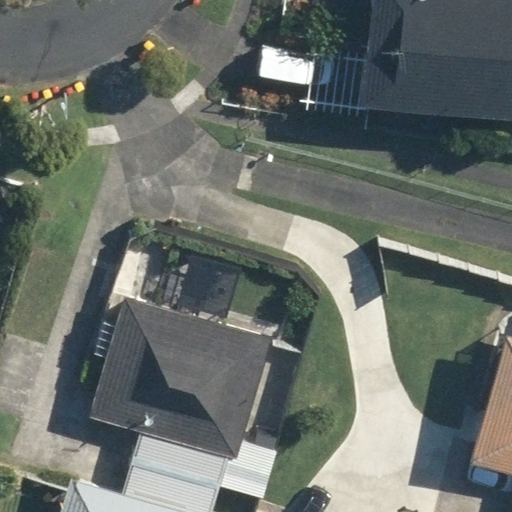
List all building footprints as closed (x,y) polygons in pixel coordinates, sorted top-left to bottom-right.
[(511,0),(348,0),(338,95),(511,114),(511,0)] [(263,329),(105,288),(74,408),(133,424),(231,450),(263,329)] [(511,501),(509,511),(511,511),(511,336),(481,329),(452,458),(511,471),(511,501)] [(215,511),(231,450),(133,424),(114,496),(122,498),(175,511),(215,511)] [(114,496),(43,477),(34,511),(175,511),(122,498),(114,496)]
